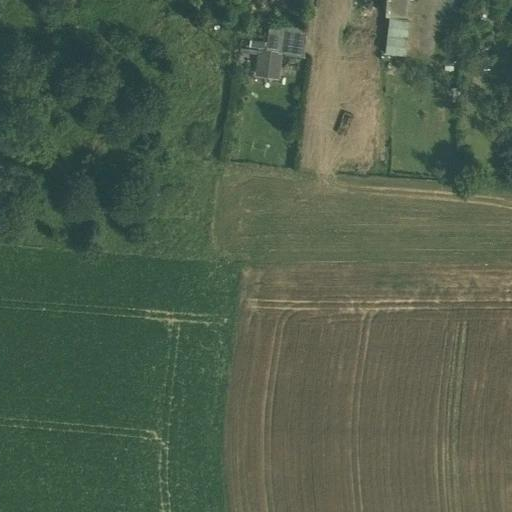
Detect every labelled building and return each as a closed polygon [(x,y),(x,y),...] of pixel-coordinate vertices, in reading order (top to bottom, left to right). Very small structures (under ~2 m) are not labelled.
[(277,0),(257,0),(257,3),(261,3),(260,8),(276,9),(277,0)] [(405,0),(384,0),(384,14),(405,17),(405,0)] [(408,20),(388,18),(384,52),(404,54),(408,20)] [(295,31),(272,27),(271,33),(272,33),(271,37),(268,49),(302,56),(306,33),(295,32),(295,31)] [(271,37),(262,36),(259,48),(268,49),(271,37)]
